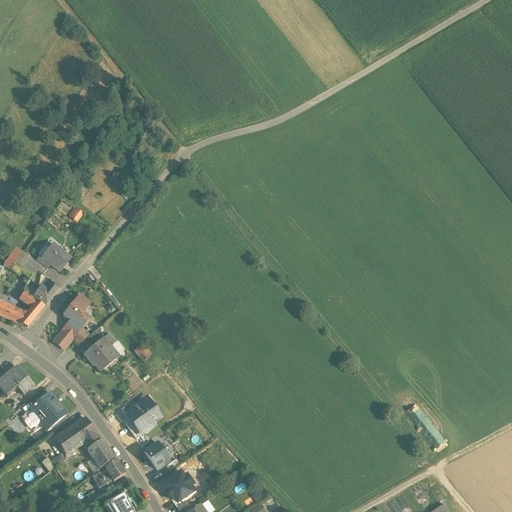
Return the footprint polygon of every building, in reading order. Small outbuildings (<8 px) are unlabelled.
[(157,148),(144,139),(138,149),(151,158),(157,148)] [(68,193),(78,201),(86,192),(82,189),(87,183),(81,177),(68,193)] [(83,214),(75,209),(69,217),(77,222),(83,214)] [(68,258),(53,246),(42,259),(50,265),(58,273),(62,268),(61,266),(68,258)] [(3,268),(18,276),(20,271),(13,266),(22,253),(16,248),(6,262),(3,268)] [(35,263),(22,253),(13,266),(20,271),(29,277),(29,278),(28,279),(30,280),(37,271),(42,275),(46,270),(36,262),(35,263)] [(42,259),(39,257),(36,262),(46,270),(50,265),(42,259)] [(47,278),(40,287),(46,291),(53,283),(47,278)] [(46,291),(40,287),(37,292),(33,297),(46,306),(60,289),(53,283),(46,291)] [(37,292),(27,285),(24,290),(28,293),(33,297),(37,292)] [(45,307),(24,292),(19,299),(31,308),(39,314),(45,307)] [(80,297),(69,310),(65,310),(63,313),(63,317),(66,320),(70,320),(71,321),(63,331),(72,339),(88,320),(87,319),(86,320),(81,315),(90,304),(80,297)] [(4,306),(0,303),(0,316),(5,319),(12,309),(4,306)] [(31,308),(26,315),(34,320),(39,314),(31,308)] [(26,315),(12,309),(5,319),(27,328),(34,320),(26,315)] [(81,329),(72,339),(80,345),(88,335),(81,329)] [(72,339),(63,331),(54,342),(64,350),(72,339)] [(114,343),(108,335),(103,339),(109,347),(114,343)] [(103,339),(83,355),(91,364),(93,363),(100,372),(118,357),(109,347),(103,339)] [(143,362),(152,354),(143,344),(134,352),(143,362)] [(16,367),(0,381),(0,389),(7,397),(17,388),(23,395),(33,387),(16,367)] [(446,446),(386,376),(378,383),(384,391),(385,390),(438,452),(446,446)] [(67,414),(49,393),(30,409),(48,430),(67,414)] [(158,418),(148,403),(140,408),(137,405),(132,409),(134,413),(129,417),(142,436),(154,427),(151,424),(158,418)] [(31,418),(27,413),(12,423),(16,429),(31,418)] [(123,421),(137,440),(142,436),(129,417),(123,421)] [(85,419),(54,441),(65,456),(67,456),(82,445),(96,435),(85,419)] [(113,461),(96,435),(82,445),(92,459),(99,470),(113,461)] [(157,444),(144,454),(157,471),(170,461),(157,444)] [(60,456),(50,464),(54,469),(64,462),(60,456)] [(92,459),(86,464),(93,475),(99,470),(92,459)] [(125,475),(115,461),(105,469),(106,471),(106,472),(108,475),(112,481),(113,482),(125,475)] [(176,461),(167,467),(170,472),(180,465),(176,461)] [(108,475),(103,478),(100,473),(92,479),(98,489),(112,481),(108,475)] [(180,473),(163,485),(178,505),(186,499),(195,493),(192,489),(195,487),(187,477),(184,479),(180,473)] [(128,502),(124,495),(103,507),(106,511),(132,511),(129,506),(131,505),(134,510),(135,509),(130,501),(128,502)] [(270,503),(264,496),(259,499),(265,507),(270,503)] [(190,503),(186,499),(178,505),(175,507),(179,511),(190,503)]
